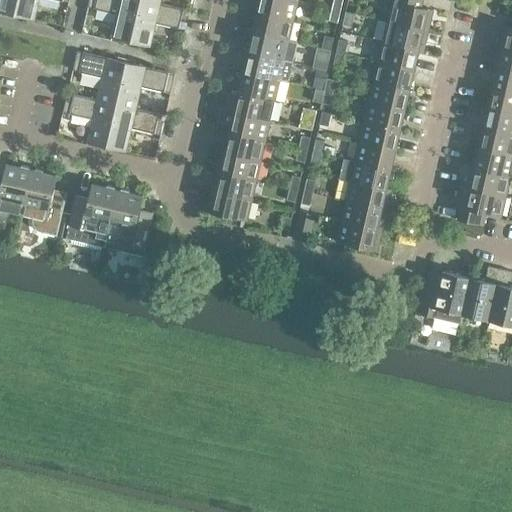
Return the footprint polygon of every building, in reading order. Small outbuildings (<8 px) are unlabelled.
[(0,0),(0,12),(14,15),(17,0),(0,0)] [(17,0),(14,15),(34,20),(38,0),(54,0),(62,2),(63,1),(69,3),(69,0),(17,0)] [(131,42),(140,0),(88,0),(87,7),(94,8),(93,9),(117,14),(111,38),(131,42)] [(183,9),(160,3),(160,4),(141,0),(140,0),(131,42),(150,47),(155,23),(179,29),(183,9)] [(293,21),(298,1),(294,0),(259,0),(257,12),(293,21)] [(333,0),(332,9),(340,11),(342,0),(333,0)] [(421,7),(422,0),(394,0),(394,1),(392,0),(387,21),(428,31),(433,10),(421,7)] [(337,23),(340,11),(332,9),(329,21),(337,23)] [(289,41),(293,21),(257,12),(252,32),(289,41)] [(342,24),(351,26),(354,14),(345,12),(342,24)] [(511,19),(510,28),(502,26),(497,47),(511,50),(511,19)] [(423,52),(428,31),(387,21),(383,41),(419,50),(418,51),(423,52)] [(296,42),(289,41),(252,32),(248,52),(292,62),(296,42)] [(330,50),(333,38),(325,36),(322,48),(330,50)] [(345,53),(348,41),(339,39),(336,51),(345,53)] [(414,70),(418,51),(419,50),(383,41),(378,61),(414,70)] [(511,71),(511,50),(497,47),(492,68),(497,69),(497,68),(511,71)] [(328,61),(330,51),(321,49),(319,59),(328,61)] [(116,105),(126,62),(83,52),(83,53),(77,51),(73,70),(79,72),(102,78),(97,100),(116,105)] [(342,66),(345,53),(336,51),(333,64),(342,66)] [(287,82),(292,62),(248,52),(243,72),(279,81),(287,82)] [(409,90),(414,70),(378,61),(373,81),(409,90)] [(169,72),(139,65),(126,62),(116,105),(135,109),(136,109),(141,87),(164,92),(170,93),(175,74),(169,73),(169,72)] [(511,71),(497,68),(497,69),(493,88),(511,92),(511,71)] [(275,101),(279,81),(243,72),(238,92),(275,101)] [(327,79),(324,78),(318,77),(316,87),(324,89),(327,79)] [(335,81),(331,80),(327,79),(324,91),(333,93),(335,81)] [(405,110),(409,90),(373,81),(369,101),(405,110)] [(511,113),(511,92),(493,88),(488,108),(511,113)] [(321,103),(324,91),(315,89),(313,101),(321,103)] [(330,105),(333,93),(324,91),(321,103),(330,105)] [(270,121),(275,101),(238,92),(234,112),(270,121)] [(106,148),(116,105),(97,100),(74,94),(72,102),(66,100),(63,112),(69,114),(92,120),(87,143),(106,148)] [(400,130),(405,110),(369,101),(364,121),(400,130)] [(159,114),(136,109),(135,109),(116,105),(106,148),(125,152),(131,128),(154,134),(161,135),(163,123),(157,121),(159,114)] [(511,134),(511,113),(488,108),(484,128),(511,134)] [(265,140),(270,121),(234,112),(229,132),(265,140)] [(319,124),(328,126),(331,114),(322,112),(319,124)] [(307,117),(305,128),(312,130),(314,118),(307,117)] [(395,150),(400,130),(364,121),(359,141),(395,150)] [(511,155),(511,134),(484,128),(479,148),(511,155)] [(261,160),(265,140),(229,132),(225,151),(225,152),(261,160)] [(301,136),(299,148),(307,150),(310,138),(301,136)] [(316,139),(313,152),(322,153),(323,149),(324,141),(316,139)] [(391,170),(395,150),(359,141),(355,161),(391,170)] [(323,149),(322,153),(333,156),(335,148),(323,145),(323,149)] [(304,162),(307,150),(299,148),(296,160),(304,162)] [(510,176),(511,169),(511,155),(479,148),(474,167),(474,168),(510,176)] [(256,180),(261,160),(225,152),(225,151),(220,150),(215,171),(256,180)] [(319,166),(322,153),(313,152),(310,164),(319,166)] [(391,170),(355,161),(344,159),(339,179),(386,190),(386,188),(391,170)] [(22,214),(32,170),(30,170),(29,167),(21,165),(20,167),(6,164),(3,178),(0,177),(0,221),(3,221),(6,219),(11,212),(22,214)] [(506,196),(510,176),(474,168),(474,167),(470,166),(465,187),(506,196)] [(34,171),(32,170),(22,214),(33,217),(32,221),(33,225),(35,229),(39,231),(43,233),(57,236),(67,193),(54,190),(57,176),(44,173),(43,170),(36,169),(34,171)] [(252,200),(256,180),(215,171),(211,190),(252,200)] [(292,176),(289,188),(298,190),(301,177),(292,176)] [(307,179),(304,191),(312,193),(315,181),(307,179)] [(391,189),(386,188),(386,190),(339,179),(335,198),(345,201),(386,210),(391,189)] [(107,234),(117,190),(115,190),(115,187),(107,185),(105,187),(92,184),(89,198),(76,195),(66,239),(104,247),(107,234)] [(501,217),(506,196),(465,187),(457,219),(483,225),(486,214),(501,217)] [(295,202),(298,190),(289,188),(286,200),(295,202)] [(119,190),(117,190),(107,234),(104,247),(143,256),(153,213),(140,209),(143,196),(130,193),(129,190),(121,189),(119,190)] [(247,221),(252,200),(211,190),(206,212),(247,221)] [(309,205),(312,193),(304,191),(301,203),(309,205)] [(382,230),(386,210),(345,201),(341,221),(382,230)] [(293,238),(308,242),(315,215),(299,211),(293,238)] [(283,216),(280,229),(288,231),(291,218),(283,216)] [(377,251),(382,230),(341,221),(336,242),(377,251)] [(489,320),(501,269),(488,266),(485,281),(470,278),(462,314),(489,320)] [(511,325),(511,287),(510,287),(511,277),(511,271),(501,269),(489,320),(511,325)] [(460,324),(462,314),(470,278),(443,271),(442,276),(429,273),(419,314),(460,324)]
